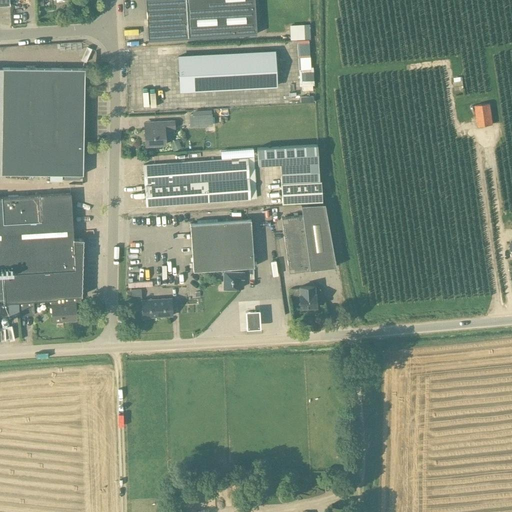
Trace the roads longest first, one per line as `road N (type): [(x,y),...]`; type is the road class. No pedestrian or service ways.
road 1 (tertiary): [(109,347),(511,321)]
road 2 (unclassified): [(109,347),(112,28)]
road 3 (track): [(351,336),(360,481)]
